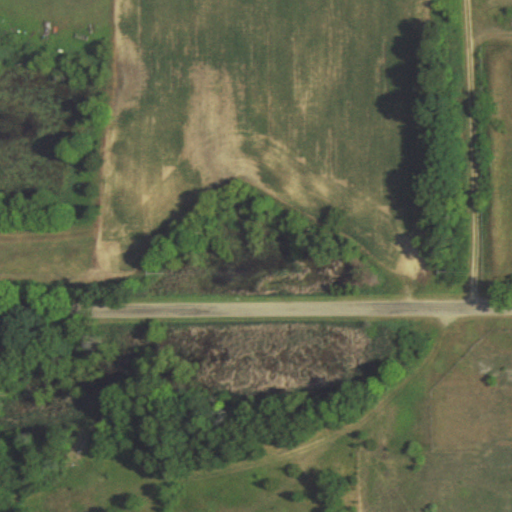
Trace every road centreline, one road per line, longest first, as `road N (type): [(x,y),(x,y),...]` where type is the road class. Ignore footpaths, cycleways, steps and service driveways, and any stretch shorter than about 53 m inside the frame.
road 1 (residential): [(0,318),(511,314)]
road 2 (residential): [(475,0),(479,315)]
